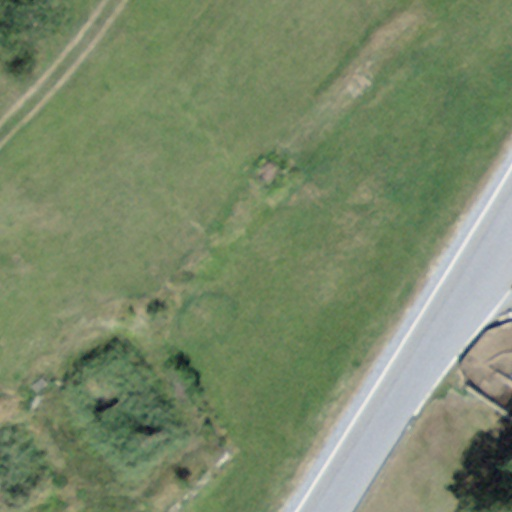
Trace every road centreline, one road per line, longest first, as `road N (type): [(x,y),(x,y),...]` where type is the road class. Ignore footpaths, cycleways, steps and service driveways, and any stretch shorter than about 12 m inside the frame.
road 1 (tertiary): [(326,511),(511,220)]
road 2 (track): [(0,133),(118,0)]
